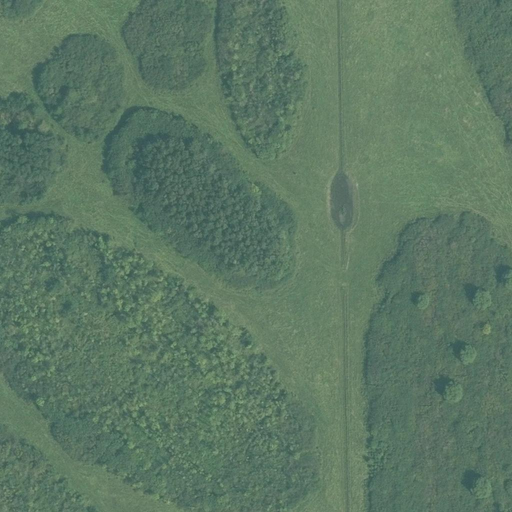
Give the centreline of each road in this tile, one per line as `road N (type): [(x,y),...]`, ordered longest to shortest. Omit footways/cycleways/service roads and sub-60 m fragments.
road 1 (track): [(0,214),(48,205),(123,120),(132,71),(83,0)]
road 2 (track): [(111,511),(0,386)]
